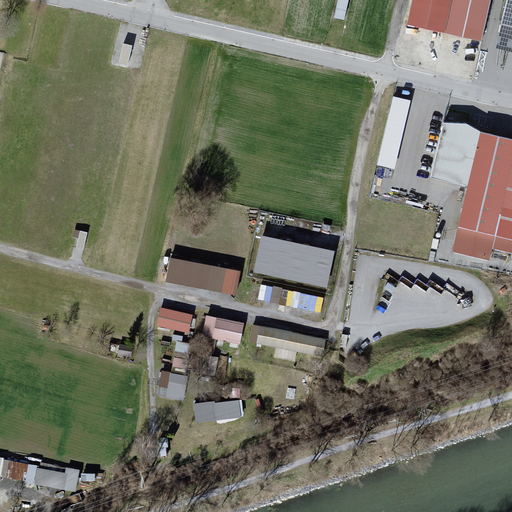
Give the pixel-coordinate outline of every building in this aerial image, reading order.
[(338,0),(334,17),(345,19),(349,0),(338,0)] [(489,0),(411,0),(406,21),(481,38),(489,0)] [(511,0),(505,0),(495,45),(511,48),(511,0)] [(132,44),(123,42),(118,62),(127,64),(132,44)] [(393,95),(377,164),(396,168),(412,99),(393,95)] [(430,175),(467,184),(480,129),(465,121),(443,120),(430,175)] [(467,184),(452,250),(489,259),(492,247),(511,251),(511,136),(480,129),(467,184)] [(74,245),(84,247),(88,231),(78,228),(74,245)] [(261,236),(255,272),(329,286),(335,249),(261,236)] [(166,282),(236,294),(241,269),(171,257),(166,282)] [(263,281),(259,296),(321,312),(325,296),(263,281)] [(191,330),(193,311),(160,307),(158,326),(191,330)] [(241,343),(246,322),(208,312),(203,334),(241,343)] [(297,349),(324,353),(327,334),(253,324),(250,340),(276,344),(275,355),(296,358),(297,349)] [(181,366),(183,352),(186,353),(188,341),(178,340),(174,364),(181,366)] [(184,399),(190,374),(163,367),(157,392),(184,399)] [(243,399),(195,400),(196,419),(244,418),(243,399)] [(0,459),(0,479),(77,492),(81,468),(67,466),(67,469),(0,459)]
